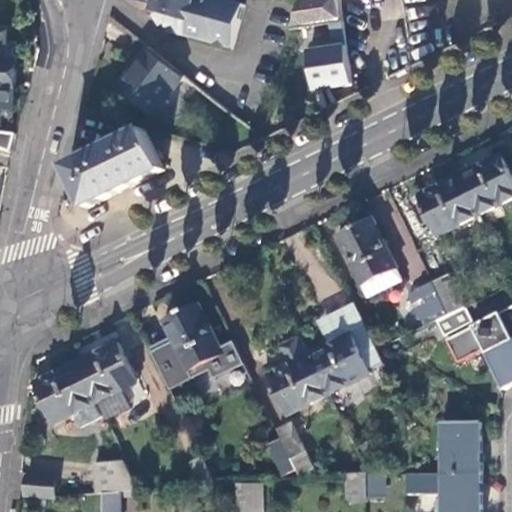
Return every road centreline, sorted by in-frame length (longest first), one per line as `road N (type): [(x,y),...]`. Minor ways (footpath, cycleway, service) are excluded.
road 1 (primary): [(6,318),(511,69)]
road 2 (tertiary): [(61,1),(66,67),(6,318)]
